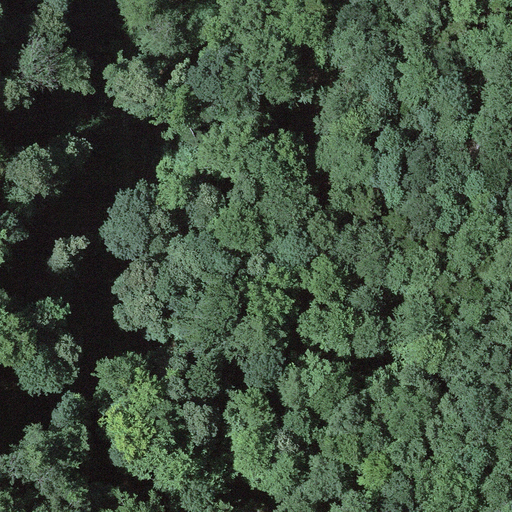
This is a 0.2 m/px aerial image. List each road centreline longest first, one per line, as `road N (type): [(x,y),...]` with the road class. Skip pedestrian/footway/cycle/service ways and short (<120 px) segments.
road 1 (track): [(347,87),(226,279),(107,397),(58,386),(0,327)]
road 2 (track): [(359,0),(266,511)]
road 3 (track): [(134,0),(112,226),(149,360)]
